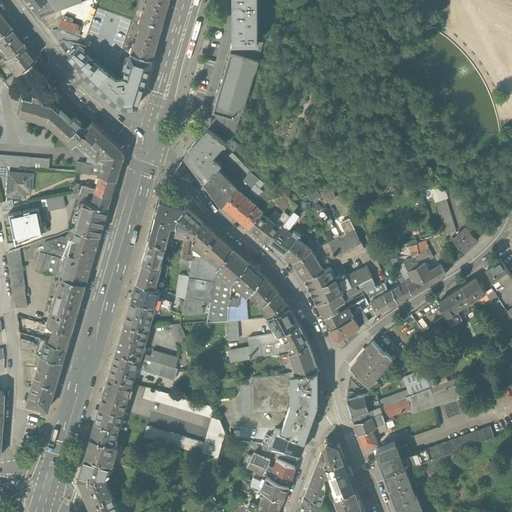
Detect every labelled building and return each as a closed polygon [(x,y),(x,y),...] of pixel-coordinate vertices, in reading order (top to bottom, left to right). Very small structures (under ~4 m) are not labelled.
[(25,0),(32,9),(43,0),(25,0)] [(48,0),(56,12),(83,2),(81,0),(48,0)] [(147,0),(145,10),(143,10),(139,25),(140,26),(136,43),(134,43),(131,51),(143,53),(154,57),(169,0),(147,0)] [(258,41),(258,0),(233,0),(234,41),(258,41)] [(297,0),(290,5),(296,14),(318,0),(297,0)] [(0,31),(9,25),(0,13),(0,31)] [(78,25),(61,19),(59,27),(76,33),(78,25)] [(9,25),(0,31),(0,46),(6,55),(22,43),(9,25)] [(258,41),(234,41),(214,109),(234,115),(235,112),(242,114),(254,70),(256,68),(260,54),(259,54),(263,41),(258,41)] [(6,55),(3,57),(15,73),(34,58),(22,43),(6,55)] [(80,47),(67,58),(114,103),(126,109),(137,108),(151,58),(129,52),(122,75),(120,73),(96,57),(80,47)] [(122,149),(92,122),(86,129),(80,124),(82,122),(75,116),(71,121),(59,110),(52,103),(39,100),(40,95),(30,93),(29,98),(21,96),(21,95),(20,95),(16,113),(17,113),(48,121),(73,144),(76,140),(81,145),(85,149),(87,147),(94,153),(91,164),(90,172),(100,173),(116,178),(120,164),(123,155),(122,149)] [(209,128),(189,149),(208,175),(223,160),(214,152),(225,140),(209,128)] [(50,161),(0,155),(0,165),(10,166),(49,169),(50,161)] [(223,160),(208,175),(204,179),(222,204),(235,188),(245,176),(226,157),(223,160)] [(82,163),(75,162),(73,171),(81,172),(82,163)] [(91,164),(82,163),(81,172),(90,172),(91,164)] [(10,166),(0,165),(0,175),(7,176),(8,176),(8,172),(10,172),(10,166)] [(10,172),(8,172),(8,176),(7,176),(6,196),(22,197),(22,191),(30,192),(32,174),(10,172)] [(116,178),(100,173),(96,188),(95,190),(111,195),(116,178)] [(83,185),(76,183),(73,193),(81,192),(83,185)] [(429,187),(443,234),(458,229),(444,183),(429,187)] [(274,201),(255,184),(245,195),(250,199),(256,204),(262,210),(264,212),(274,201)] [(111,195),(95,190),(96,188),(83,185),(81,192),(80,194),(93,197),(92,202),(91,203),(107,207),(111,195)] [(245,195),(235,188),(222,204),(249,226),(260,212),(261,212),(262,210),(256,204),(250,199),(245,195)] [(283,190),(274,201),(283,209),(292,198),(283,190)] [(186,205),(160,198),(150,238),(167,243),(173,245),(176,232),(179,213),(186,205)] [(292,198),(283,209),(284,211),(289,215),(300,200),(298,198),(295,201),(292,198)] [(12,199),(0,201),(0,203),(1,207),(13,205),(12,199)] [(107,207),(91,203),(92,202),(83,200),(75,228),(99,235),(107,207)] [(204,221),(186,205),(179,213),(176,232),(186,234),(187,233),(194,234),(195,231),(204,221)] [(19,212),(7,214),(13,244),(42,233),(42,232),(42,233),(40,224),(41,224),(38,208),(30,210),(30,209),(19,211),(19,212)] [(261,212),(260,212),(249,226),(269,241),(281,225),(289,215),(284,211),(274,223),(261,212)] [(348,216),(339,221),(345,233),(322,245),(326,253),(317,258),(322,265),(330,261),(331,264),(339,260),(337,258),(345,254),(346,257),(365,248),(348,216)] [(217,233),(204,221),(195,231),(194,234),(194,235),(191,252),(193,252),(201,253),(211,240),(217,233)] [(269,241),(288,256),(300,240),(281,225),(269,241)] [(453,240),(463,252),(478,240),(467,227),(453,240)] [(75,228),(74,228),(54,236),(44,239),(45,246),(41,250),(35,270),(64,277),(85,283),(99,235),(75,228)] [(186,234),(182,257),(192,259),(193,252),(191,252),(194,235),(194,234),(187,233),(186,234)] [(233,247),(217,233),(211,240),(201,253),(207,256),(220,265),(233,247)] [(167,243),(150,238),(143,261),(160,266),(167,243)] [(288,256),(293,260),(311,250),(300,240),(288,256)] [(416,243),(408,246),(412,257),(415,255),(418,253),(416,243)] [(249,261),(233,247),(220,265),(218,268),(233,281),(233,280),(249,261)] [(19,248),(8,252),(15,307),(27,305),(19,248)] [(418,253),(415,255),(418,264),(423,261),(423,262),(432,257),(427,248),(418,253)] [(311,250),(293,260),(304,277),(305,277),(324,267),(322,265),(317,258),(311,250)] [(190,268),(182,314),(202,313),(204,299),(211,300),(214,282),(217,270),(218,268),(220,265),(207,256),(201,253),(193,252),(192,259),(190,268)] [(412,257),(402,262),(407,270),(418,264),(415,255),(412,257)] [(192,259),(182,257),(181,267),(190,268),(192,259)] [(511,277),(501,260),(485,271),(497,288),(511,278),(511,277)] [(160,266),(143,261),(137,282),(154,287),(155,283),(156,283),(159,271),(160,266)] [(264,275),(249,261),(233,280),(243,289),(248,294),(249,292),(264,275)] [(440,264),(428,270),(423,262),(423,261),(418,264),(419,265),(416,267),(427,285),(446,273),(440,264)] [(330,264),(324,267),(305,277),(317,301),(343,289),(347,287),(342,276),(347,274),(342,265),(333,270),(330,264)] [(427,285),(416,267),(419,265),(418,264),(407,270),(411,276),(405,280),(406,281),(412,293),(427,285)] [(233,281),(218,268),(217,270),(211,300),(211,304),(230,305),(232,282),(233,281)] [(402,271),(396,274),(402,284),(406,281),(405,280),(403,277),(403,274),(402,271)] [(277,290),(264,275),(249,292),(260,304),(277,290)] [(372,276),(357,282),(363,295),(377,288),(372,276)] [(85,283),(64,277),(63,281),(60,280),(54,300),(78,307),(85,283)] [(476,277),(461,287),(470,301),(471,302),(486,292),(476,277)] [(243,289),(233,280),(233,281),(232,282),(230,305),(239,306),(240,293),(243,289)] [(402,284),(392,289),(398,302),(412,293),(406,281),(402,284)] [(154,287),(137,282),(132,298),(154,305),(157,307),(160,298),(156,297),(159,289),(154,287)] [(343,289),(349,302),(363,295),(357,282),(347,287),(343,289)] [(461,287),(446,297),(448,299),(440,304),(447,318),(456,312),(470,301),(461,287)] [(317,301),(325,320),(345,312),(342,305),(349,302),(343,289),(317,301)] [(392,289),(384,294),(390,306),(398,302),(392,289)] [(277,290),(260,304),(268,315),(289,306),(277,290)] [(493,292),(487,296),(493,305),(499,301),(493,292)] [(384,294),(373,300),(380,311),(390,306),(384,294)] [(154,305),(132,298),(125,321),(142,326),(148,326),(154,305)] [(78,307),(54,300),(48,320),(51,321),(50,325),(53,326),(71,331),(78,307)] [(230,305),(211,304),(207,322),(225,320),(228,320),(230,305)] [(289,306),(268,315),(271,321),(274,327),(274,326),(278,333),(280,332),(281,332),(299,323),(289,306)] [(345,312),(325,320),(335,338),(347,336),(368,324),(358,306),(345,312)] [(456,312),(447,318),(451,328),(462,320),(456,312)] [(228,320),(225,320),(226,339),(239,339),(237,320),(228,320)] [(412,320),(392,334),(401,349),(422,335),(412,320)] [(142,326),(125,321),(116,350),(139,357),(140,357),(142,352),(150,326),(148,326),(142,326)] [(299,323),(281,332),(287,345),(291,351),(308,342),(299,323)] [(187,339),(180,324),(167,324),(176,344),(187,339)] [(71,331),(53,326),(49,341),(67,346),(71,331)] [(278,333),(248,338),(249,344),(252,358),(255,358),(263,356),(260,344),(282,340),(285,346),(287,345),(281,332),(280,332),(278,333)] [(451,337),(410,356),(415,367),(456,347),(451,337)] [(49,341),(46,340),(42,350),(37,348),(36,353),(41,354),(62,360),(67,346),(49,341)] [(373,340),(350,367),(368,384),(378,378),(376,376),(386,365),(393,358),(391,355),(385,349),(383,351),(373,340)] [(308,342),(291,351),(279,353),(281,364),(294,361),(296,372),(318,368),(308,342)] [(252,358),(249,344),(227,349),(230,362),(252,358)] [(405,358),(396,348),(391,355),(393,358),(386,365),(390,369),(405,358)] [(162,352),(153,349),(151,355),(142,352),(140,357),(159,363),(162,352)] [(139,357),(116,350),(109,375),(132,381),(136,367),(139,357)] [(179,357),(162,352),(159,363),(162,363),(176,367),(179,357)] [(62,360),(41,354),(34,378),(55,384),(62,360)] [(140,357),(139,357),(136,367),(159,373),(162,363),(159,363),(140,357)] [(176,367),(162,363),(159,373),(175,378),(178,368),(176,367)] [(318,368),(296,372),(291,373),(292,403),(289,410),(282,430),(305,439),(318,403),(318,368)] [(385,399),(387,404),(429,389),(426,380),(422,370),(403,377),(409,390),(385,399)] [(291,373),(241,377),(241,414),(289,410),(292,403),(291,373)] [(132,381),(109,375),(99,405),(122,412),(132,381)] [(435,377),(426,380),(429,389),(438,385),(435,377)] [(55,384),(34,378),(27,403),(48,409),(55,384)] [(158,390),(146,386),(142,398),(154,401),(155,400),(158,390)] [(215,406),(158,389),(158,390),(155,400),(212,417),(215,406)] [(375,392),(365,396),(354,398),(353,394),(352,393),(347,392),(347,399),(351,415),(380,407),(378,401),(375,392)] [(385,398),(378,401),(380,407),(381,406),(381,407),(387,404),(385,399),(385,398)] [(122,412),(99,405),(95,421),(118,428),(122,412)] [(380,407),(351,415),(358,433),(376,427),(375,426),(374,422),(385,419),(381,407),(381,406),(380,407)] [(220,419),(212,417),(201,452),(219,457),(226,433),(220,419)] [(118,428),(95,421),(90,436),(113,443),(118,428)] [(376,427),(358,433),(364,449),(371,446),(371,445),(378,443),(374,434),(386,429),(385,427),(384,422),(375,426),(376,427)] [(204,442),(147,425),(144,436),(201,452),(204,442)] [(472,431),(475,442),(494,436),(491,425),(472,431)] [(408,429),(391,435),(394,441),(410,435),(408,429)] [(113,443),(90,436),(85,455),(109,462),(111,462),(114,453),(110,452),(113,443)] [(340,444),(326,439),(319,457),(328,461),(327,464),(330,464),(345,459),(340,444)] [(395,442),(376,449),(385,473),(404,467),(401,459),(397,448),(395,442)] [(273,445),(264,444),(263,449),(272,452),(273,445)] [(407,444),(397,448),(401,459),(411,455),(407,444)] [(284,446),(283,446),(273,445),(272,452),(297,461),(300,453),(284,446)] [(453,451),(424,462),(427,472),(457,462),(453,451)] [(295,466),(277,459),(275,468),(268,465),(270,460),(253,452),(251,458),(247,467),(267,475),(290,484),(295,466)] [(109,462),(85,455),(78,477),(103,476),(104,476),(109,462)] [(247,456),(243,465),(247,467),(251,458),(247,456)] [(319,457),(306,492),(320,502),(325,490),(324,490),(326,485),(322,483),(327,473),(328,473),(330,464),(327,464),(328,461),(319,457)] [(356,488),(345,459),(330,464),(328,473),(330,473),(334,485),(333,485),(336,495),(356,488)] [(412,477),(409,478),(408,475),(407,475),(404,467),(385,473),(399,511),(420,511),(417,503),(419,502),(416,494),(418,494),(412,477)] [(290,484),(267,475),(265,480),(261,489),(268,492),(283,500),(290,484)] [(103,476),(78,477),(90,505),(112,495),(103,476)] [(265,480),(254,476),(251,484),(261,489),(265,480)] [(336,495),(334,496),(340,511),(350,511),(364,507),(356,488),(336,495)] [(261,511),(277,511),(283,500),(268,492),(262,504),(255,500),(251,507),(257,510),(261,511)] [(119,511),(112,495),(90,505),(92,511),(119,511)] [(315,511),(318,507),(303,500),(298,511),(315,511)]
